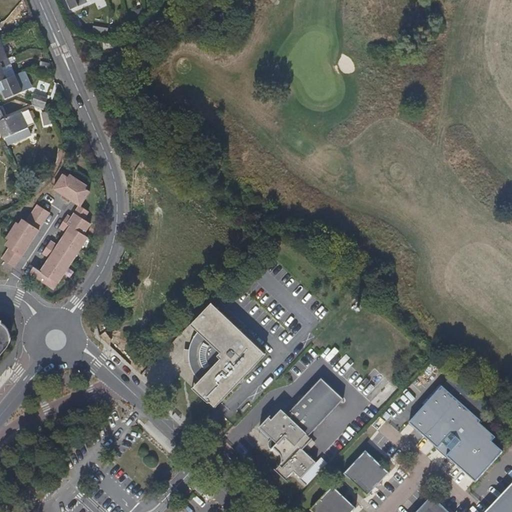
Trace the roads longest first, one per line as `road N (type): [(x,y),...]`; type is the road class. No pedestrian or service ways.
road 1 (residential): [(64,321),(113,245),(115,188),(38,0)]
road 2 (unclassified): [(77,343),(254,511)]
road 3 (unknown): [(180,439),(286,353)]
road 4 (track): [(78,91),(140,46),(171,0)]
